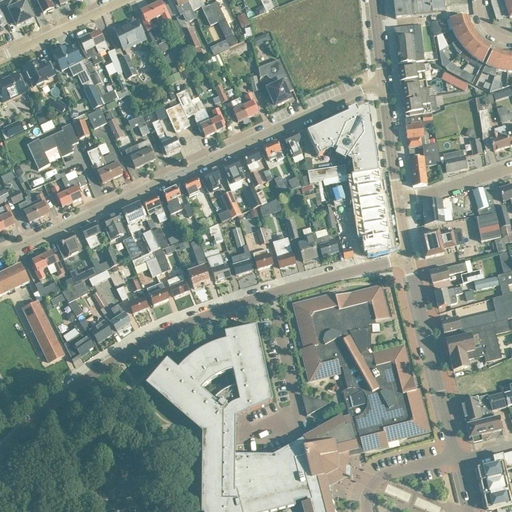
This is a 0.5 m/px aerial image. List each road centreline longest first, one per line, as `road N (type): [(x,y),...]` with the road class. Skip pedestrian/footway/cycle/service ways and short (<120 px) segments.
road 1 (unclassified): [(0,453),(79,382),(175,328),(405,257)]
road 2 (residential): [(0,252),(383,82)]
road 3 (unclassified): [(457,460),(405,257)]
road 4 (residential): [(0,57),(120,0)]
